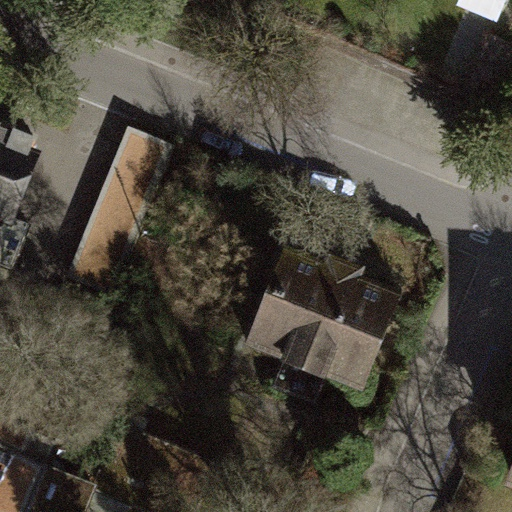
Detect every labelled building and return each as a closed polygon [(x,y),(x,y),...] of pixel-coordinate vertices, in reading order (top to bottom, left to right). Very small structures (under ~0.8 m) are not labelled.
[(0,218),(3,211),(11,215),(40,145),(0,129),(0,218)] [(174,146),(132,129),(72,274),(114,291),(174,146)] [(251,345),(363,389),(399,299),(360,284),(364,274),(332,261),(328,271),(287,255),(251,345)] [(48,465),(28,511),(87,511),(98,487),(159,511),(190,511),(211,462),(121,425),(107,458),(59,439),(48,465)] [(0,511),(28,511),(48,465),(0,442),(0,511)]
